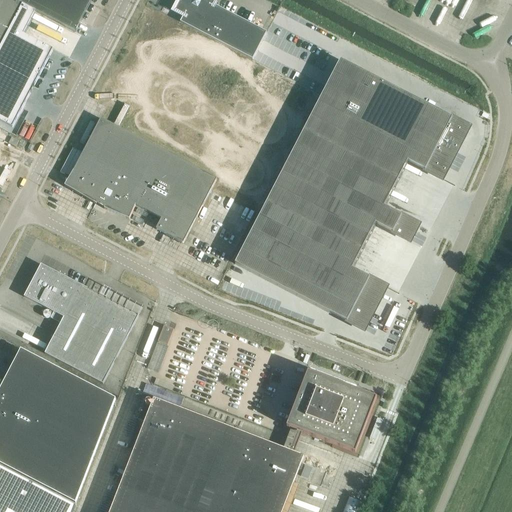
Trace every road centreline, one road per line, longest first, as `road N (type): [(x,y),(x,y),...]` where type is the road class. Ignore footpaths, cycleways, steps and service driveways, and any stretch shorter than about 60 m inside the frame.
road 1 (unclassified): [(25,206),(222,310),(375,369),(400,371),(500,155),(508,110),(494,66)]
road 2 (unknown): [(422,335),(387,320),(379,336),(245,265),(222,310)]
road 3 (unclassified): [(25,206),(128,0)]
road 4 (unknown): [(245,265),(267,244),(384,302),(387,320)]
road 5 (unclassified): [(494,66),(364,0)]
